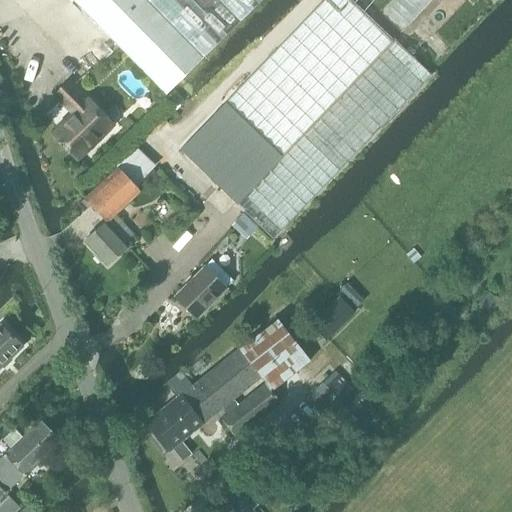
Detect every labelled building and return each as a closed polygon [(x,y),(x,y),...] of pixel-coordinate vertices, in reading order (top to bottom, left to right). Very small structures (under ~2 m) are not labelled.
[(146,0),(74,0),(76,2),(167,94),(203,58),(146,0)] [(146,0),(203,58),(262,0),(146,0)] [(350,0),(325,0),(182,149),(274,239),(433,75),(396,40),(394,42),(350,0)] [(88,100),(87,102),(68,84),(57,95),(75,114),(54,134),(78,158),(112,125),(88,100)] [(185,102),(175,90),(166,98),(176,110),(185,102)] [(85,198),(107,222),(84,241),(107,265),(127,246),(125,244),(134,235),(114,213),(139,191),(118,168),(85,198)] [(475,254),(469,259),(475,265),(481,260),(475,254)] [(212,259),(175,296),(197,319),(227,289),(227,288),(234,281),(212,259)] [(348,282),(341,289),(358,307),(364,300),(348,282)] [(311,325),(326,340),(355,311),(340,296),(311,325)] [(489,296),(478,306),(486,314),(497,303),(489,296)] [(262,376),(289,353),(300,368),(310,360),(279,318),(193,385),(190,381),(192,379),(187,372),(185,375),(182,371),(166,384),(177,398),(147,423),(168,452),(225,410),(228,414),(222,419),(236,437),(281,401),(262,376)] [(0,326),(0,368),(23,346),(11,333),(10,334),(1,325),(0,326)] [(202,361),(191,370),(195,376),(207,367),(202,361)] [(349,384),(337,371),(308,397),(342,434),(382,397),(361,373),(349,384)] [(60,442),(41,421),(0,459),(0,479),(10,490),(60,442)] [(222,497),(232,506),(234,511),(256,511),(254,508),(258,504),(249,492),(258,483),(245,471),(222,497)] [(0,511),(12,511),(19,506),(0,485),(0,511)]
